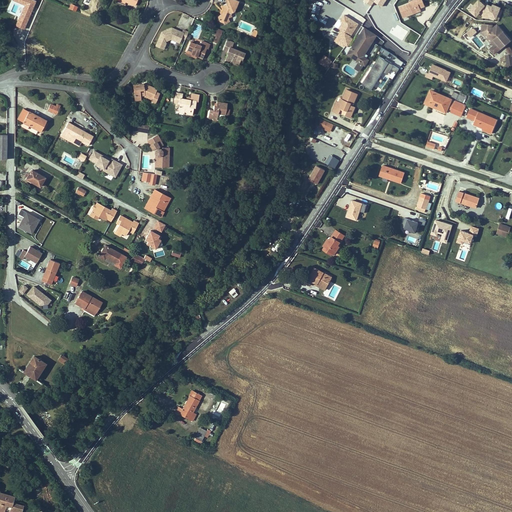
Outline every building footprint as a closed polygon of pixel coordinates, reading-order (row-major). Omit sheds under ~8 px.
[(234,11),(239,1),(236,0),(228,0),(227,4),(222,6),(224,11),(223,14),(217,16),(219,22),(221,21),(224,22),(225,24),(230,22),(228,18),(232,16),(231,13),(234,11)] [(425,6),(422,0),(413,0),(409,2),(410,3),(399,7),(403,18),(412,14),(411,12),(413,12),(414,13),(421,10),(420,8),(425,6)] [(490,15),(496,17),(500,5),(492,2),(491,4),(482,1),(481,0),(473,0),(466,9),(476,17),(478,14),(481,15),(487,18),(490,15)] [(252,27),(241,22),(239,27),(250,32),(252,27)] [(510,40),(497,25),(492,29),(491,28),(492,25),(482,24),(481,32),(485,36),(487,34),(493,41),(491,42),(494,45),(490,49),(494,54),(510,40)] [(359,36),(364,29),(359,25),(354,33),(359,36)] [(470,36),(477,31),(472,26),(466,32),(470,36)] [(220,37),(223,31),(216,27),(213,34),(216,35),(220,37)] [(185,39),(188,32),(183,30),(182,32),(177,30),(177,31),(175,30),(175,29),(172,28),(162,32),(165,41),(171,39),(176,41),(176,39),(180,41),(182,37),(185,39)] [(363,56),(376,35),(365,28),(364,29),(352,48),(353,49),(349,55),(359,61),(364,64),(365,65),(368,60),(363,56)] [(165,41),(162,32),(156,46),(164,49),(167,42),(165,41)] [(493,41),(487,34),(485,36),(491,43),(491,42),(493,41)] [(242,60),(245,53),(232,48),(234,43),(227,40),(223,50),(228,52),(226,59),(231,61),(235,62),(234,63),(238,65),(241,59),(242,60)] [(204,59),(208,49),(209,49),(211,45),(202,41),(200,45),(196,44),(195,46),(193,45),(194,43),(190,42),(186,51),(192,54),(197,56),(204,59)] [(380,47),(378,51),(387,56),(389,51),(380,47)] [(319,62),(326,66),(330,59),(323,55),(319,62)] [(377,55),(361,84),(379,94),(388,78),(391,80),(399,67),(377,55)] [(359,71),(364,64),(359,61),(355,68),(359,71)] [(433,76),(446,81),(451,71),(431,62),(425,77),(432,79),(433,76)] [(159,94),(156,92),(157,89),(147,85),(146,87),(144,86),(144,84),(139,84),(139,87),(134,87),(133,87),(135,98),(140,98),(141,98),(141,95),(145,95),(146,95),(153,98),(152,100),(151,102),(155,104),(159,94)] [(354,103),(357,94),(347,89),(342,99),(341,98),(339,102),(337,102),(333,111),(339,114),(339,113),(350,118),(355,107),(352,106),(350,105),(351,102),(354,103)] [(451,99),(430,91),(425,103),(434,107),(435,106),(446,111),(448,108),(451,99)] [(466,97),(454,92),(452,96),(457,98),(456,99),(464,103),(466,97)] [(195,108),(196,101),(198,102),(199,95),(192,94),(191,98),(190,100),(186,99),(182,98),(183,94),(176,93),(174,102),(180,103),(178,110),(185,111),(188,112),(188,114),(192,114),(193,108),(195,108)] [(460,116),(465,106),(455,101),(452,109),(451,112),(460,116)] [(216,103),(216,106),(214,106),(213,110),(209,110),(208,117),(213,118),(213,119),(214,120),(215,120),(216,120),(217,118),(224,119),(224,118),(226,118),(227,117),(227,116),(227,115),(226,114),(225,114),(226,109),(227,104),(217,102),(216,103)] [(57,113),(60,105),(57,104),(56,105),(50,103),(48,109),(57,113)] [(41,131),(47,120),(24,108),(20,115),(23,117),(21,120),(23,121),(29,125),(41,131)] [(497,120),(470,109),(466,117),(475,121),(473,124),(483,128),(483,127),(493,131),(497,120)] [(333,125),(325,121),(324,129),(330,132),(333,125)] [(93,135),(68,122),(61,135),(70,140),(73,136),(88,144),(93,135)] [(143,132),(145,124),(135,122),(133,130),(143,132)] [(155,151),(155,153),(156,155),(155,156),(155,167),(165,167),(165,156),(169,156),(169,148),(163,148),(161,146),(163,145),(158,135),(147,140),(152,149),(154,148),(155,151)] [(94,150),(89,158),(97,162),(96,164),(104,168),(109,171),(111,167),(118,171),(122,164),(112,158),(111,161),(101,155),(101,154),(94,150)] [(334,168),(339,159),(330,154),(325,162),(334,168)] [(315,165),(309,180),(318,183),(324,169),(315,165)] [(405,173),(383,165),(379,175),(383,177),(384,174),(392,177),(391,179),(401,183),(405,173)] [(116,176),(118,171),(111,167),(109,171),(104,168),(103,169),(116,176)] [(39,185),(44,176),(31,168),(26,178),(39,185)] [(143,171),(141,179),(149,181),(149,183),(154,184),(156,173),(143,171)] [(305,195),(310,183),(308,182),(303,180),(298,192),(305,195)] [(84,195),(86,191),(79,187),(77,191),(84,195)] [(154,188),(150,196),(153,198),(147,208),(161,215),(163,210),(159,208),(167,195),(154,188)] [(476,208),(479,198),(459,191),(456,201),(476,208)] [(426,209),(428,202),(430,196),(422,193),(416,209),(425,212),(426,209)] [(170,196),(167,195),(159,208),(163,210),(170,196)] [(144,206),(147,208),(153,198),(150,196),(144,206)] [(359,211),(364,212),(367,204),(351,199),(345,216),(357,220),(359,211)] [(111,206),(110,208),(97,201),(91,211),(98,215),(104,218),(105,217),(111,220),(117,209),(111,206)] [(40,218),(26,210),(18,225),(31,233),(40,218)] [(133,219),(132,220),(120,214),(115,222),(118,224),(116,229),(121,232),(125,234),(128,228),(130,230),(129,232),(133,233),(139,222),(133,219)] [(415,231),(418,221),(404,217),(401,227),(415,231)] [(154,227),(161,231),(165,224),(158,220),(154,227)] [(473,235),(476,236),(479,227),(471,225),(469,231),(460,228),(455,243),(469,247),(473,235)] [(507,237),(510,229),(499,225),(496,233),(507,237)] [(149,244),(150,248),(155,246),(160,237),(158,236),(159,233),(150,228),(145,238),(147,239),(145,242),(149,244)] [(338,245),(344,235),(336,230),(331,237),(330,236),(329,237),(323,245),(325,246),(323,249),(326,251),(327,250),(333,253),(334,254),(339,246),(338,245)] [(120,266),(126,255),(104,244),(99,254),(105,258),(106,255),(116,260),(114,263),(120,266)] [(37,262),(42,252),(31,246),(28,251),(26,256),(37,262)] [(28,251),(24,249),(20,256),(24,259),(26,256),(28,251)] [(164,249),(154,252),(155,258),(165,255),(164,249)] [(131,259),(140,264),(144,257),(134,252),(131,259)] [(51,284),(59,262),(49,258),(41,280),(51,284)] [(326,286),(331,277),(314,268),(308,279),(317,284),(318,282),(326,286)] [(76,285),(79,278),(72,276),(70,283),(76,285)] [(28,286),(23,283),(18,290),(23,293),(28,286)] [(51,298),(33,284),(26,293),(40,305),(47,304),(51,298)] [(97,311),(103,301),(81,289),(74,301),(83,306),(84,304),(97,311)] [(97,311),(84,304),(83,306),(82,308),(95,315),(97,311)] [(65,363),(69,358),(61,354),(58,358),(65,363)] [(45,362),(34,355),(24,370),(35,378),(45,362)] [(181,414),(191,420),(194,413),(203,395),(198,393),(196,398),(190,396),(184,409),(181,414)] [(175,412),(181,414),(184,409),(178,406),(175,412)] [(208,431),(202,428),(197,440),(203,442),(208,431)] [(6,505),(10,507),(8,511),(21,511),(25,504),(14,501),(15,496),(0,492),(0,493),(0,508),(5,510),(6,505)]
